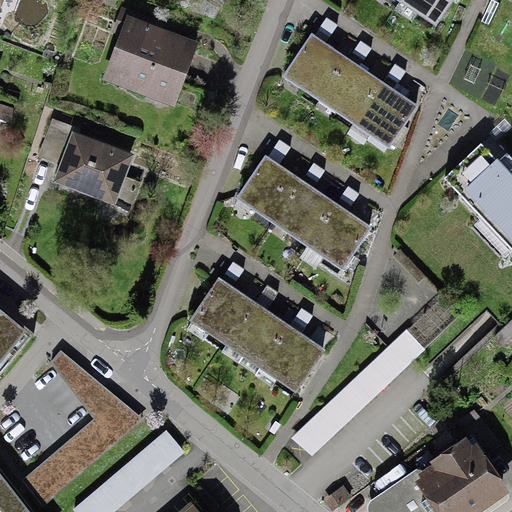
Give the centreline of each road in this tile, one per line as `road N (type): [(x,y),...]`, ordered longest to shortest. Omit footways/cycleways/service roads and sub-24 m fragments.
road 1 (residential): [(134,370),(291,0)]
road 2 (residential): [(306,511),(134,370)]
road 3 (residential): [(0,255),(134,370)]
